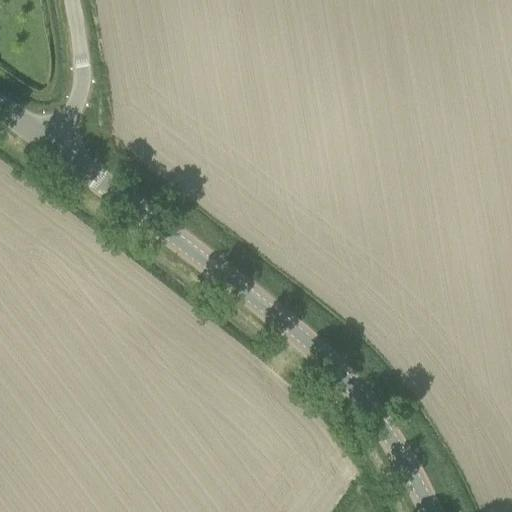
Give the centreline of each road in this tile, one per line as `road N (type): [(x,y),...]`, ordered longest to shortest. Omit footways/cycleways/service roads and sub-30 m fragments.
road 1 (tertiary): [(433,511),(380,411),(329,353),(52,143)]
road 2 (unclassified): [(52,143),(76,101),(81,69),(67,0)]
